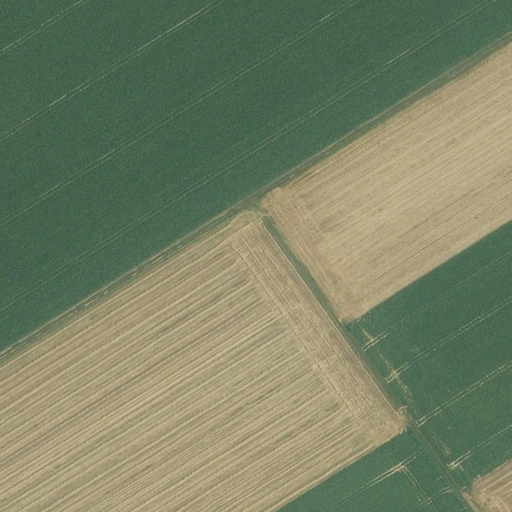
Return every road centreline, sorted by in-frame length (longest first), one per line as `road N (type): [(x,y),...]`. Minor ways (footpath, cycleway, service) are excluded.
road 1 (track): [(474,511),(252,197),(0,357)]
road 2 (track): [(252,197),(511,36)]
